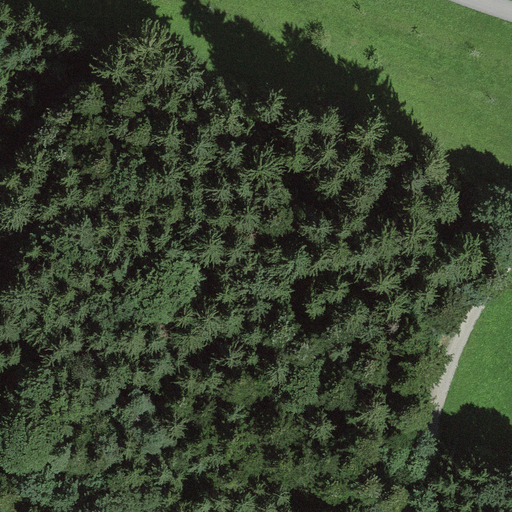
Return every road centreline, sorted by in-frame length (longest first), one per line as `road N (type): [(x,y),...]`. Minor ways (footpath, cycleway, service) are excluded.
road 1 (track): [(511,262),(457,343),(401,511)]
road 2 (track): [(141,511),(71,464),(0,456)]
